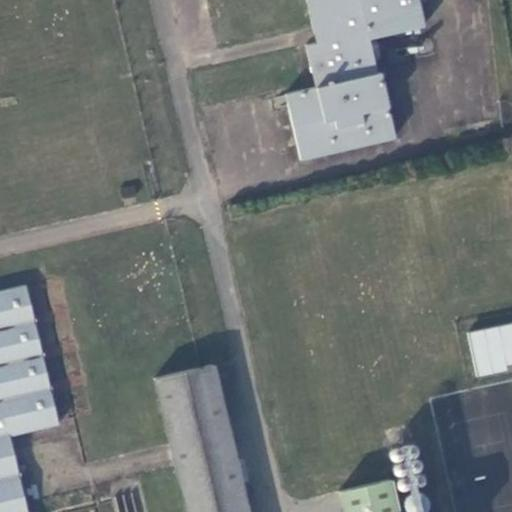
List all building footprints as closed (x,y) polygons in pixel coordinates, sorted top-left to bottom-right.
[(414,0),(303,0),(313,42),(301,44),(310,87),(285,93),(299,159),(328,153),(389,139),(367,38),(420,26),(414,0)] [(23,285),(0,290),(0,511),(26,511),(9,437),(56,426),(27,301),(23,285)] [(476,375),(511,366),(511,321),(466,333),(476,375)] [(249,511),(215,364),(155,379),(186,511),(249,511)] [(394,511),(388,484),(334,497),(337,511),(394,511)]
